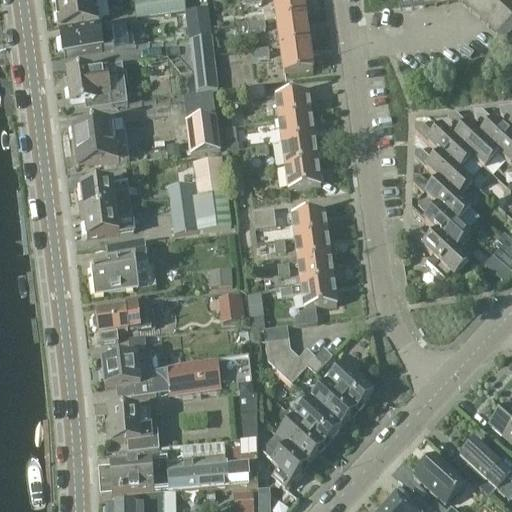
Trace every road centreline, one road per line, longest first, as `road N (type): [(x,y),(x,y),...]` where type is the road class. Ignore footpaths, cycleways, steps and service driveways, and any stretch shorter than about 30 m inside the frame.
road 1 (tertiary): [(79,511),(20,0)]
road 2 (residential): [(444,388),(402,341),(385,304),(349,49)]
road 3 (tertiary): [(330,511),(444,388)]
road 4 (residential): [(349,49),(480,28)]
